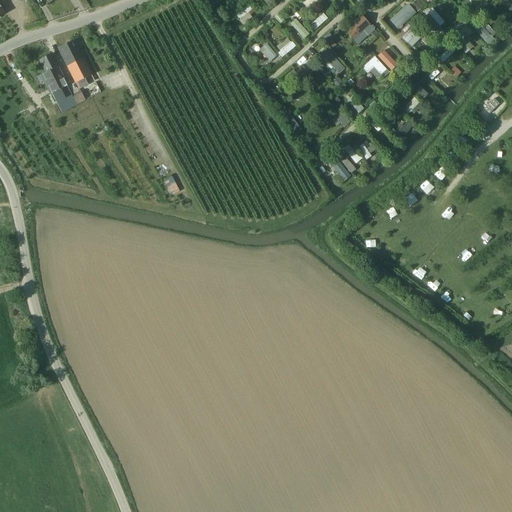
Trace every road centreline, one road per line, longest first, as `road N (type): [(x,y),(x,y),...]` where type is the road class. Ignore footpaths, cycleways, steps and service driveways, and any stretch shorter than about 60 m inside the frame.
road 1 (track): [(511,394),(317,238),(426,151),(511,50)]
road 2 (unclassified): [(0,167),(48,352),(126,511)]
road 3 (tertiary): [(0,48),(131,0)]
road 4 (unknown): [(329,148),(418,57)]
